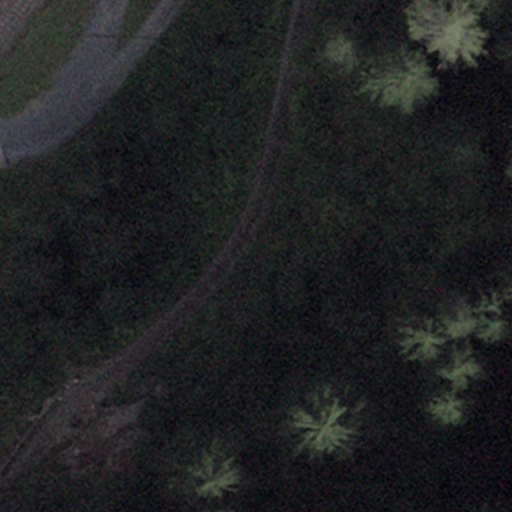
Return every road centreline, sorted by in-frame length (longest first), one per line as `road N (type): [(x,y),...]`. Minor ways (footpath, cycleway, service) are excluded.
road 1 (track): [(306,0),(243,218),(0,470)]
road 2 (track): [(0,136),(68,142),(141,84),(184,0)]
road 3 (track): [(25,142),(115,0)]
